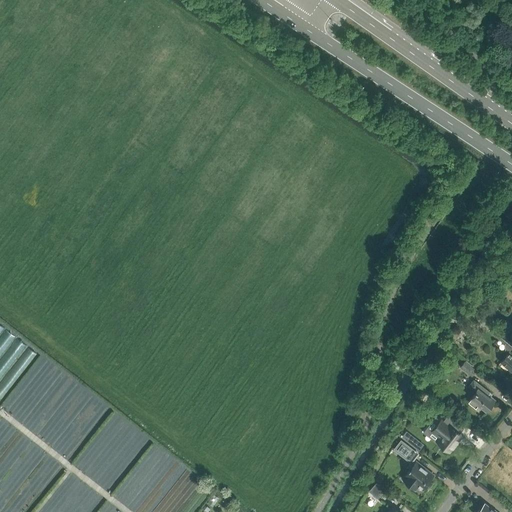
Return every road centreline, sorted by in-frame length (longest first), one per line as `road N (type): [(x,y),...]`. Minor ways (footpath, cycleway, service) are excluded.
road 1 (trunk): [(302,26),(511,166)]
road 2 (trunk): [(511,124),(336,0)]
